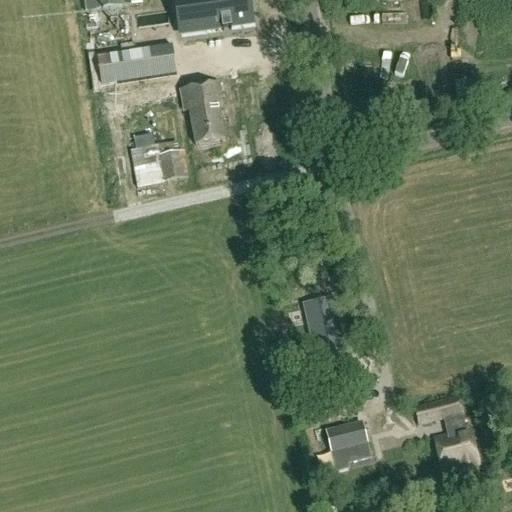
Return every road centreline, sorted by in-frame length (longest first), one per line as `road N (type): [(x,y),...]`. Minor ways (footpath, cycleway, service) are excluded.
road 1 (unclassified): [(511,123),(336,166),(311,0)]
road 2 (unknown): [(362,159),(406,371)]
